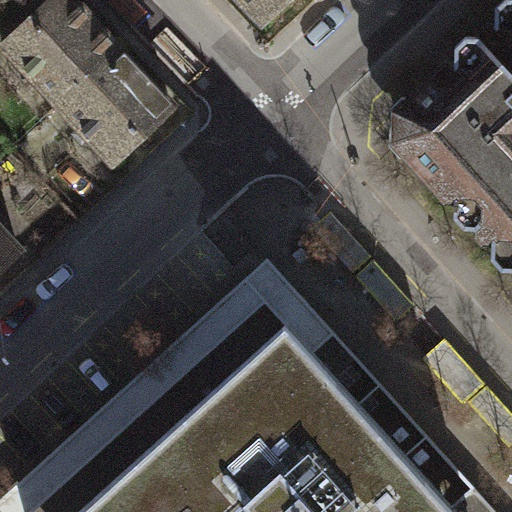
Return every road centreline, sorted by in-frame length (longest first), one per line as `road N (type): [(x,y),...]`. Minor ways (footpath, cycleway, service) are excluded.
road 1 (residential): [(270,121),(0,371)]
road 2 (residential): [(511,391),(270,121)]
road 3 (residential): [(397,0),(270,121)]
road 4 (residential): [(155,0),(270,121)]
